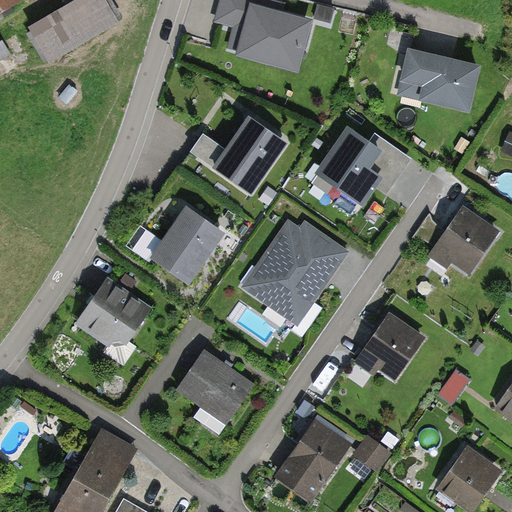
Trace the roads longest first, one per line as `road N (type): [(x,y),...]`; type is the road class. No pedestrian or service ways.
road 1 (residential): [(2,360),(108,186),(172,0)]
road 2 (residential): [(222,500),(441,204)]
road 3 (residential): [(222,500),(119,426),(2,360)]
